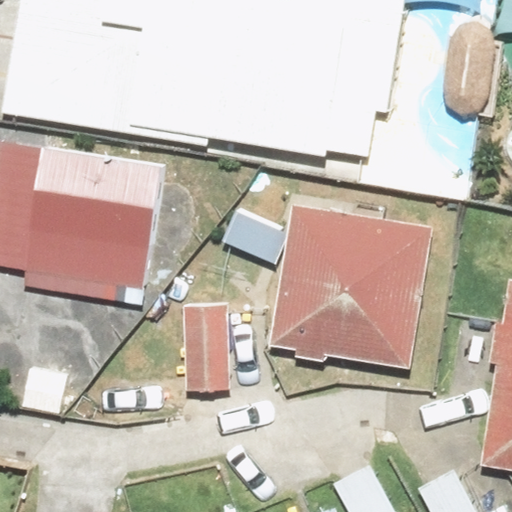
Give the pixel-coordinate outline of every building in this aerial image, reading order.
[(425,0),(27,0),(11,112),(400,169),(425,0)] [(0,193),(0,254),(9,195),(0,193)] [(425,359),(443,221),(302,203),(284,341),(425,359)] [(241,306),(192,305),(191,391),(240,392),(241,306)] [(511,315),(502,314),(496,356),(509,358),(495,462),(511,464),(511,315)] [(79,373),(34,365),(27,407),(72,415),(79,373)] [(411,511),(386,458),(342,478),(358,511),(411,511)] [(490,511),(464,467),(425,490),(438,511),(490,511)] [(350,511),(347,502),(316,511),(350,511)]
